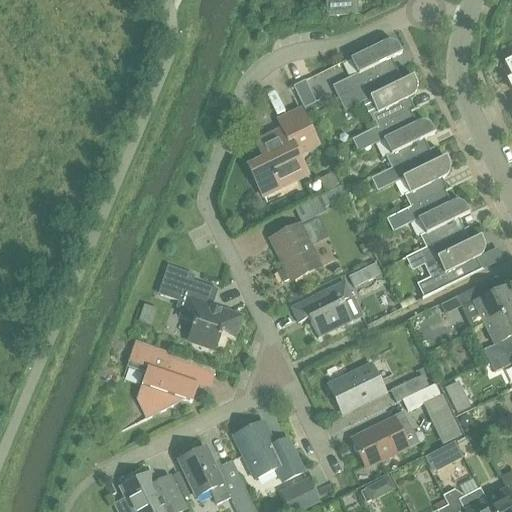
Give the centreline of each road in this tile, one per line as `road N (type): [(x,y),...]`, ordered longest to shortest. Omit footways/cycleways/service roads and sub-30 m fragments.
road 1 (residential): [(285,378),(214,214),(217,174),(254,76),(281,56),(426,11)]
road 2 (residential): [(103,472),(285,378)]
road 3 (residential): [(511,191),(451,69),(455,15)]
